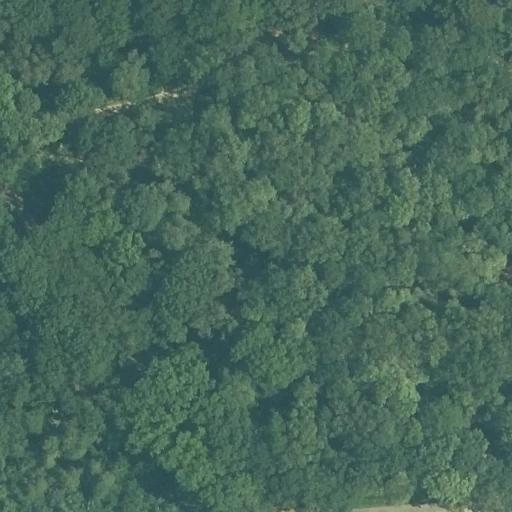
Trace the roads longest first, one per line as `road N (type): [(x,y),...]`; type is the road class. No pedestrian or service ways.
road 1 (track): [(484,2),(0,123)]
road 2 (unclassified): [(244,511),(0,209)]
